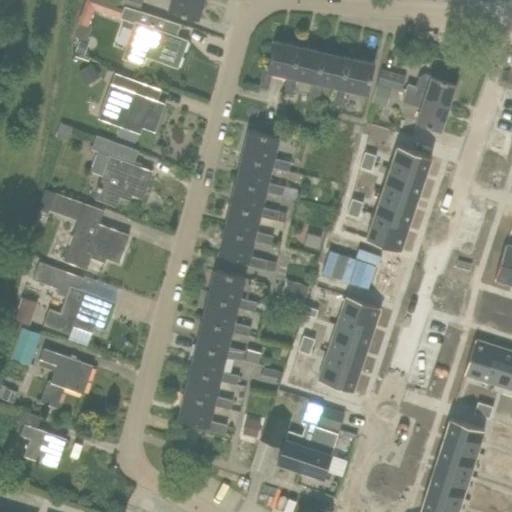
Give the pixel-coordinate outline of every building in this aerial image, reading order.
[(101,0),(85,0),(78,21),(88,25),(94,9),(119,18),(123,8),(101,0)] [(173,0),(171,6),(203,17),(208,0),(173,0)] [(143,64),(146,55),(178,67),(188,39),(167,31),(171,19),(162,16),(124,4),(120,17),(135,22),(122,57),(143,64)] [(278,27),(276,63),(299,64),(301,28),(278,27)] [(301,28),(299,64),(323,66),(324,30),(301,28)] [(324,30),(323,66),(346,67),(348,31),(324,30)] [(348,31),(346,67),(369,68),(371,32),(348,31)] [(85,54),(89,44),(79,40),(75,51),(85,54)] [(78,71),(88,84),(100,76),(91,62),(78,71)] [(377,82),(400,90),(405,75),(381,68),(377,82)] [(155,130),(165,102),(134,91),(139,80),(116,71),(111,82),(98,116),(140,132),(142,126),(155,130)] [(408,83),(406,91),(448,106),(455,84),(424,73),(418,75),(414,85),(408,83)] [(387,106),(392,89),(376,84),(371,101),(387,106)] [(448,106),(406,91),(402,101),(421,106),(417,121),(440,128),(448,106)] [(289,100),(286,112),(293,114),(297,102),(289,100)] [(297,102),(293,114),(301,116),(304,104),(297,102)] [(268,113),(265,125),(272,127),(276,115),(268,113)] [(336,113),(333,125),(341,127),(344,115),(336,113)] [(276,115),(272,127),(280,129),(283,117),(276,115)] [(344,115),(341,127),(349,129),(352,117),(344,115)] [(67,140),(73,126),(60,121),(55,135),(67,140)] [(323,128),(320,140),(328,142),(331,130),(323,128)] [(331,130),(328,142),(336,144),(339,133),(331,130)] [(142,199),(152,170),(133,163),(138,150),(96,134),(91,148),(98,150),(90,170),(102,175),(94,196),(116,205),(120,196),(130,199),(131,195),(142,199)] [(397,144),(390,167),(424,178),(431,155),(397,144)] [(364,151),(362,158),(374,162),(376,154),(364,151)] [(233,158),(223,194),(251,202),(261,166),(233,158)] [(362,158),(360,166),(371,170),(374,162),(362,158)] [(261,166),(251,202),(279,210),(289,174),(261,166)] [(390,167),(382,190),(415,202),(424,178),(390,167)] [(289,174),(279,210),(308,218),(318,182),(289,174)] [(318,182),(308,218),(336,225),(346,190),(318,182)] [(382,190),(374,213),(408,225),(415,202),(382,190)] [(119,262),(129,234),(99,223),(104,210),(56,192),(49,208),(78,219),(63,259),(87,268),(91,256),(105,261),(106,257),(119,262)] [(351,197),(349,205),(361,209),(363,201),(351,197)] [(349,205),(347,212),(358,216),(361,209),(349,205)] [(346,229),(345,230),(400,248),(408,225),(374,213),(366,236),(346,229)] [(511,223),(494,278),(511,283),(511,245),(507,244),(511,227),(511,223)] [(215,260),(205,296),(234,304),(243,268),(215,260)] [(106,330),(116,302),(80,289),(84,278),(40,262),(33,279),(68,292),(60,313),(48,309),(43,322),(70,332),(73,324),(91,331),(93,325),(106,330)] [(243,268),(234,304),(262,311),(272,275),(243,268)] [(272,275),(262,311),(291,319),(300,283),(272,275)] [(346,296),(337,323),(371,335),(381,306),(317,285),(317,286),(346,296)] [(16,319),(32,325),(39,309),(23,302),(16,319)] [(306,305),(304,312),(315,316),(318,309),(306,305)] [(337,323),(327,351),(362,363),(371,335),(337,323)] [(10,355),(30,362),(40,333),(20,326),(10,355)] [(218,332),(215,344),(223,346),(226,334),(218,332)] [(303,334),(301,341),(312,345),(314,338),(303,334)] [(475,338),(455,402),(456,402),(465,373),(492,382),(503,347),(475,338)] [(246,340),(243,351),(251,353),(254,342),(246,340)] [(301,341),(298,349),(309,353),(312,345),(301,341)] [(254,342),(251,353),(259,355),(262,344),(254,342)] [(56,364),(50,382),(43,401),(56,405),(63,387),(83,394),(93,365),(44,347),(40,358),(56,364)] [(511,349),(503,347),(492,382),(511,388),(511,349)] [(215,350),(212,362),(219,364),(222,352),(215,350)] [(327,351),(318,379),(353,390),(362,363),(327,351)] [(241,357),(238,368),(246,371),(249,359),(241,357)] [(249,359),(246,371),(254,373),(257,361),(249,359)] [(313,391),(317,379),(308,376),(304,388),(313,391)] [(179,392),(167,427),(195,436),(207,401),(179,392)] [(207,401),(195,436),(223,446),(235,410),(207,401)] [(478,401),(474,412),(482,415),(485,403),(478,401)] [(300,470),(315,426),(316,422),(321,407),(308,402),(302,422),(306,424),(302,435),(288,431),(278,462),(300,470)] [(485,403),(482,415),(489,417),(493,405),(485,403)] [(343,414),(321,407),(316,422),(338,429),(343,414)] [(36,428),(40,417),(22,410),(17,422),(25,424),(21,434),(30,437),(24,455),(57,467),(67,439),(36,428)] [(235,410),(223,446),(252,455),(263,420),(235,410)] [(261,440),(282,447),(291,419),(270,412),(261,440)] [(450,416),(443,440),(477,450),(484,427),(450,416)] [(315,426),(300,470),(323,477),(338,433),(315,426)] [(443,440),(435,463),(469,474),(477,450),(443,440)] [(435,463),(427,487),(462,497),(469,474),(435,463)] [(427,487),(420,510),(425,511),(457,511),(462,497),(427,487)]
